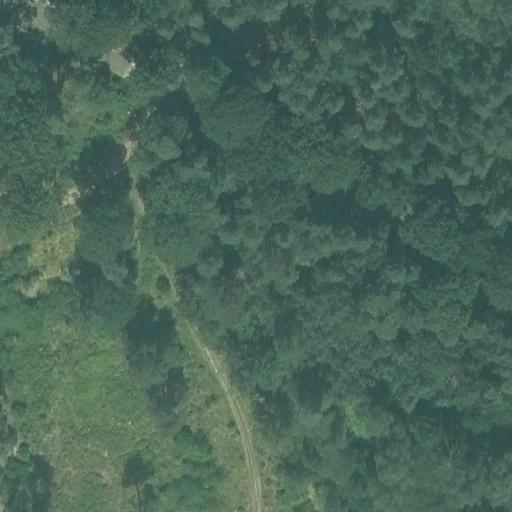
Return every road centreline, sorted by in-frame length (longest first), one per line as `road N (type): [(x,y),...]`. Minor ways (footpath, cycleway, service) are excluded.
road 1 (tertiary): [(511,281),(15,0)]
road 2 (unknown): [(0,197),(25,207),(90,189),(120,167),(174,90)]
